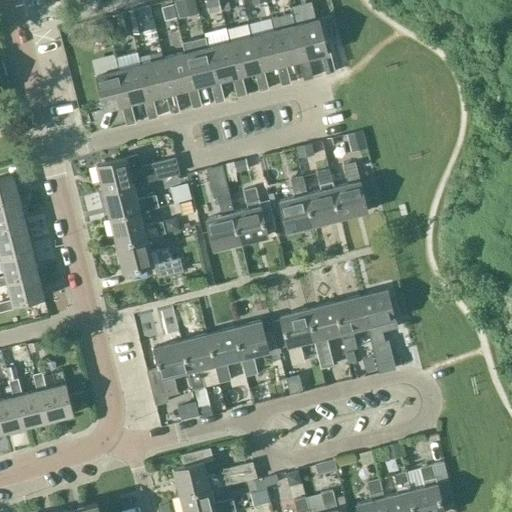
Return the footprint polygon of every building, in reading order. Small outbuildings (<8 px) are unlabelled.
[(198,12),(194,0),(174,0),(179,16),(198,12)] [(221,8),(218,0),(205,0),(209,11),(221,8)] [(163,22),(159,3),(149,6),(153,24),(163,22)] [(143,30),(137,7),(117,12),(121,30),(130,28),(131,32),(143,30)] [(304,58),(307,57),(320,54),(325,73),(334,71),(329,50),(327,51),(318,18),(295,23),(304,58)] [(312,77),(307,57),(304,58),(295,23),(273,29),(282,63),(285,63),(298,59),(303,79),(311,77),(312,77)] [(290,82),(285,63),(282,63),(273,29),(251,35),(259,69),(263,68),(276,65),(281,85),(290,82)] [(268,88),(263,68),(259,69),(251,35),(229,40),(237,75),(241,74),(254,71),(259,90),(268,88)] [(237,75),(229,40),(206,46),(215,80),(218,79),(232,76),(237,96),(246,94),(241,74),(237,75)] [(224,99),(218,79),(215,80),(206,46),(184,52),(193,86),(196,85),(209,82),(214,102),(224,99)] [(201,105),(196,85),(193,86),(184,52),(162,57),(171,92),(174,91),(187,87),(192,107),(201,105)] [(179,111),(174,91),(171,92),(162,57),(140,63),(149,97),(152,96),(165,93),(170,113),(179,111)] [(157,116),(152,96),(149,97),(140,63),(117,69),(126,103),(130,102),(143,99),(148,118),(157,116)] [(126,103),(117,69),(95,74),(103,109),(121,104),(126,124),(135,122),(130,102),(126,103)] [(286,231),(313,224),(306,193),(302,175),(295,146),(283,149),(290,178),(294,196),(279,200),(286,231)] [(133,184),(133,185),(151,180),(180,174),(175,157),(153,162),(148,168),(141,170),(137,154),(126,157),(96,164),(102,191),(133,184)] [(332,187),(340,217),(367,211),(354,162),(342,165),(347,183),(332,186),(332,187)] [(233,211),(221,164),(206,167),(213,197),(216,196),(221,214),(205,218),(213,249),(240,242),(233,211)] [(306,193),(313,224),(340,217),(332,187),(332,186),(328,168),(316,171),(321,189),(306,193)] [(0,204),(18,200),(12,175),(0,178),(0,204)] [(137,199),(133,185),(133,184),(102,191),(109,218),(140,210),(140,211),(158,207),(155,195),(137,199)] [(247,208),(233,211),(240,242),(267,235),(255,186),(243,189),(247,208)] [(0,204),(0,230),(24,224),(18,200),(0,204)] [(143,225),(140,211),(140,210),(109,218),(116,244),(146,237),(165,233),(162,221),(143,225)] [(0,259),(1,260),(0,256),(0,255),(30,248),(24,224),(0,230),(0,259)] [(146,237),(116,244),(122,272),(153,264),(156,277),(182,271),(179,257),(171,259),(168,247),(150,252),(146,237)] [(0,255),(0,256),(1,260),(5,275),(0,276),(0,285),(7,284),(6,280),(36,272),(30,248),(0,255)] [(43,297),(36,272),(6,280),(7,284),(11,299),(0,301),(0,310),(14,307),(13,304),(43,297)] [(367,325),(366,325),(371,344),(383,341),(378,322),(394,319),(386,288),(359,295),(367,325)] [(340,332),(344,350),(356,347),(352,329),(366,325),(367,325),(359,295),(333,301),(340,332)] [(45,309),(43,301),(27,305),(29,313),(45,309)] [(333,301),(306,308),(314,339),(313,339),(318,357),(320,366),(332,363),(330,354),(325,336),(340,332),(333,301)] [(314,339),(306,308),(279,315),(291,364),(303,361),(299,342),(313,339),(314,339)] [(260,320),(233,326),(240,357),(244,375),(257,372),(252,354),(267,350),(270,358),(280,356),(274,330),(263,333),(260,320)] [(240,357),(233,326),(206,333),(214,364),(213,364),(218,382),(230,379),(225,361),(240,357)] [(187,370),(192,389),(204,386),(199,367),(213,364),(214,364),(206,333),(180,340),(187,370)] [(172,374),(187,370),(180,340),(153,346),(165,395),(177,392),(172,374)] [(32,374),(36,390),(40,389),(48,419),(72,413),(64,382),(45,387),(41,371),(32,374)] [(40,389),(36,390),(21,393),(17,377),(8,380),(12,396),(16,395),(23,425),(48,419),(40,389)] [(0,431),(23,425),(16,395),(12,396),(0,398),(0,431)] [(172,468),(179,495),(210,488),(228,483),(255,476),(252,465),(251,461),(224,468),(225,471),(207,476),(203,461),(212,459),(209,447),(181,454),(184,465),(172,468)] [(374,460),(371,448),(359,452),(362,464),(374,460)] [(409,489),(414,511),(443,511),(439,496),(451,493),(443,461),(419,467),(424,485),(409,489)] [(386,511),(414,511),(409,489),(405,471),(393,474),(397,492),(383,496),(382,496),(386,511)] [(386,511),(382,496),(383,496),(378,478),(366,481),(371,499),(355,503),(357,511),(386,511)] [(225,511),(235,510),(232,498),(213,502),(210,488),(179,495),(183,511),(225,511)] [(324,511),(318,511),(337,511),(331,489),(319,492),(324,511)] [(309,511),(305,496),(293,499),(296,511),(309,511)] [(98,511),(96,502),(57,511),(98,511)]
